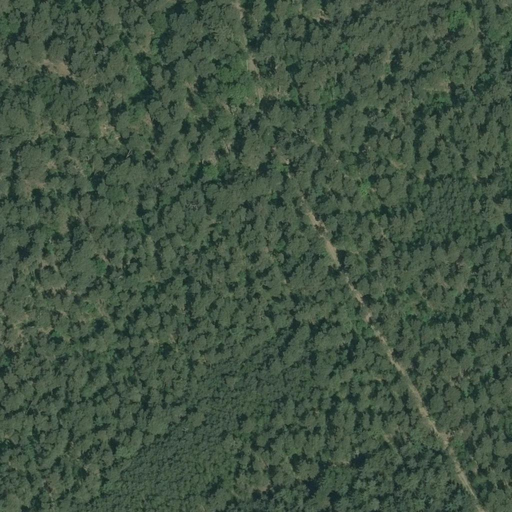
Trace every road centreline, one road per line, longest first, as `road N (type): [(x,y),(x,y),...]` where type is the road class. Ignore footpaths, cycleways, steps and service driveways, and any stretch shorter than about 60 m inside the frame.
road 1 (track): [(0,349),(28,340),(74,306),(262,124)]
road 2 (track): [(243,511),(511,416)]
road 3 (track): [(511,94),(291,179)]
